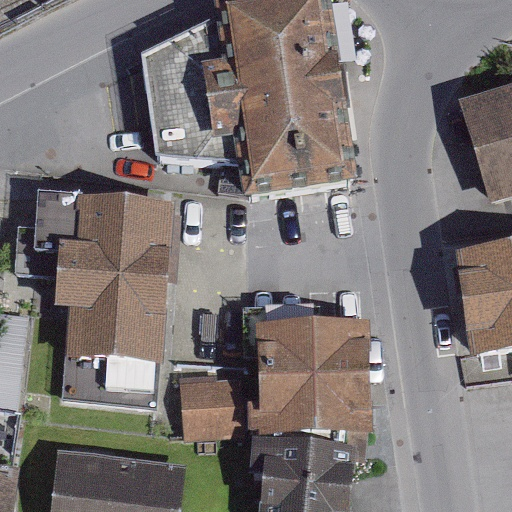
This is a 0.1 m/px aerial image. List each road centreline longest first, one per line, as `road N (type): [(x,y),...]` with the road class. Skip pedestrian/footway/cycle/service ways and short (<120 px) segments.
road 1 (residential): [(426,21),(399,171),(447,511)]
road 2 (residential): [(0,70),(152,0)]
